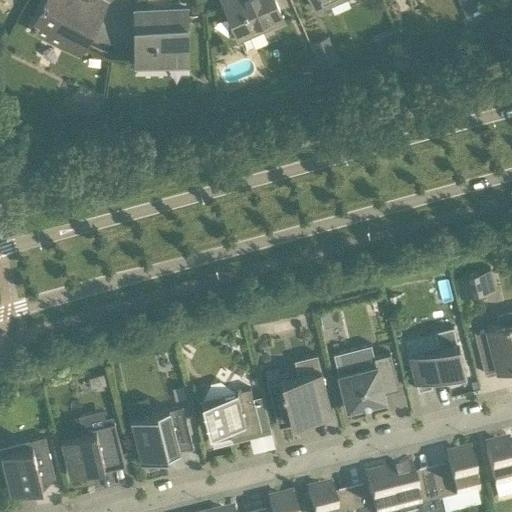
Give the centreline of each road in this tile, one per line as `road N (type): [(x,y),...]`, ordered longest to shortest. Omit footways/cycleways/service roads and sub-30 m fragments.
road 1 (tertiary): [(511,112),(0,254)]
road 2 (tertiary): [(0,316),(511,176)]
road 3 (residential): [(104,511),(511,406)]
